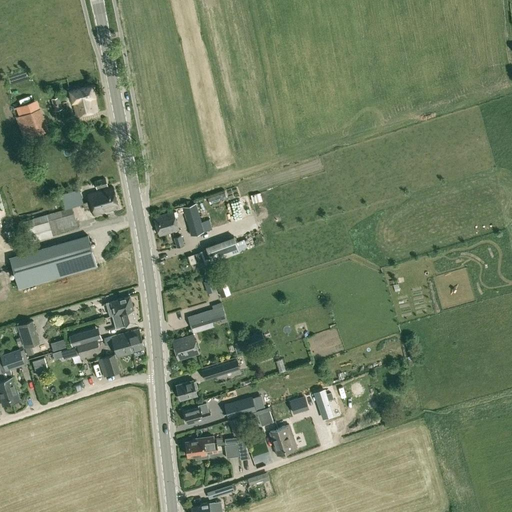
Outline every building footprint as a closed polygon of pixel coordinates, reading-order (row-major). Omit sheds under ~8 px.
[(13,79),(30,77),(29,70),(12,72),(13,79)] [(18,85),(33,80),(32,76),(17,80),(18,85)] [(92,84),(69,90),(72,102),(73,102),(76,115),(97,110),(93,97),(95,97),(92,84)] [(52,99),(54,107),(55,111),(62,109),(59,97),(52,99)] [(20,116),(16,117),(24,139),(49,130),(40,108),(37,98),(17,106),(20,116)] [(95,182),(97,191),(108,188),(106,178),(95,182)] [(83,203),(82,204),(84,210),(92,207),(94,215),(119,207),(113,186),(108,188),(97,191),(88,194),(90,200),(83,203)] [(60,195),(64,209),(71,207),(82,204),(83,203),(79,190),(60,195)] [(233,216),(242,213),(238,200),(230,202),(233,216)] [(202,221),(196,203),(183,207),(191,236),(211,230),(208,220),(202,221)] [(25,214),(32,237),(66,228),(59,205),(25,214)] [(173,211),(154,217),(160,235),(178,230),(174,216),(173,211)] [(88,235),(10,258),(19,287),(97,265),(88,235)] [(184,245),(181,236),(174,238),(177,247),(184,245)] [(206,248),(212,263),(240,252),(234,236),(206,246),(206,248)] [(206,265),(212,263),(206,248),(200,250),(201,252),(204,260),(206,265)] [(198,262),(204,260),(201,252),(195,254),(198,262)] [(193,254),(187,257),(190,265),(196,262),(193,254)] [(216,290),(211,278),(203,281),(208,293),(216,290)] [(127,310),(133,308),(130,296),(111,301),(106,302),(110,315),(114,314),(117,313),(121,312),(121,311),(122,311),(127,310)] [(187,316),(191,329),(226,318),(223,305),(222,302),(212,305),(213,308),(187,316)] [(116,327),(125,325),(125,327),(137,323),(133,308),(127,310),(122,311),(121,311),(121,312),(117,313),(119,319),(114,321),(116,327)] [(33,320),(17,325),(24,347),(40,342),(33,320)] [(97,338),(93,328),(69,335),(72,346),(97,338)] [(127,344),(129,353),(134,351),(144,348),(139,328),(124,333),(125,337),(127,344)] [(262,332),(249,338),(252,346),(265,341),(262,332)] [(117,356),(129,353),(127,344),(125,337),(124,333),(117,335),(112,336),(104,338),(106,344),(113,342),(117,356)] [(173,340),(179,360),(199,353),(193,334),(173,340)] [(65,339),(56,342),(59,350),(67,347),(65,339)] [(88,342),(91,353),(100,350),(97,339),(88,342)] [(88,342),(77,345),(81,356),(91,353),(88,342)] [(77,345),(69,347),(72,355),(79,353),(77,345)] [(22,352),(21,353),(20,351),(20,350),(0,356),(1,359),(2,361),(0,361),(0,364),(2,371),(5,378),(12,401),(20,399),(14,380),(10,369),(15,367),(26,364),(22,352)] [(62,362),(69,361),(67,351),(60,353),(62,362)] [(115,354),(105,357),(110,374),(120,370),(115,354)] [(32,360),(36,372),(48,369),(44,357),(32,360)] [(282,359),(276,361),(280,372),(285,370),(282,359)] [(213,368),(216,375),(240,368),(237,360),(213,368)] [(0,396),(3,404),(12,401),(5,378),(2,371),(0,364),(0,396)] [(193,381),(192,380),(177,384),(181,400),(197,395),(195,390),(198,389),(195,380),(193,381)] [(324,389),(315,392),(323,418),(333,415),(328,400),(333,398),(331,392),(326,394),(324,389)] [(254,397),(246,400),(250,411),(258,408),(254,397)] [(305,397),(291,402),(294,412),(309,408),(305,397)] [(250,411),(246,400),(235,403),(238,415),(250,412),(250,411)] [(211,416),(209,410),(207,402),(199,404),(200,407),(185,411),(188,423),(203,419),(211,416)] [(261,413),(260,410),(247,414),(249,422),(259,419),(257,414),(261,413)] [(273,422),(269,410),(261,413),(257,414),(259,419),(261,426),(273,422)] [(231,427),(240,424),(237,417),(229,420),(231,427)] [(290,425),(280,428),(287,451),(294,449),(293,448),(296,447),(293,437),(290,425)] [(287,451),(280,428),(270,431),(277,454),(287,451)] [(188,455),(195,455),(194,446),(204,445),(209,444),(209,446),(211,446),(211,444),(214,444),(213,443),(213,436),(193,439),(193,441),(186,442),(188,455)] [(226,445),(237,443),(238,443),(241,459),(250,458),(242,436),(225,439),(226,445)] [(194,446),(195,455),(196,454),(196,458),(208,457),(208,453),(218,451),(217,443),(216,442),(213,443),(214,444),(211,444),(211,446),(209,446),(209,444),(204,445),(194,446)] [(239,456),(237,443),(226,445),(225,445),(226,458),(239,456)] [(270,481),(267,472),(248,478),(250,485),(256,483),(257,485),(270,481)] [(217,489),(219,496),(234,491),(232,484),(217,489)] [(209,511),(209,502),(209,501),(201,502),(201,505),(193,507),(193,511),(209,511)]
